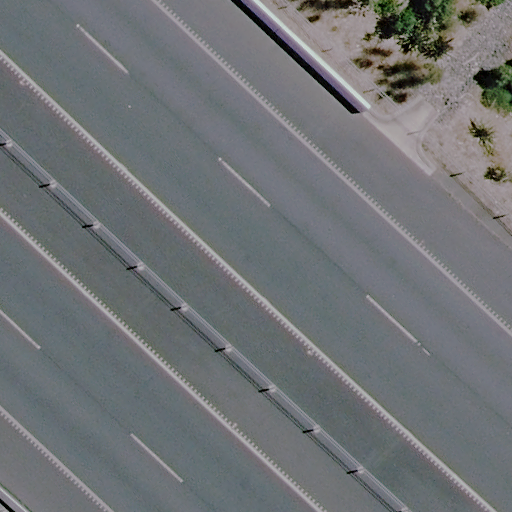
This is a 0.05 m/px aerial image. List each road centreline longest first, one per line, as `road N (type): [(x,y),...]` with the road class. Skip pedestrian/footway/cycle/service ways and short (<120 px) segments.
road 1 (motorway): [(123,0),(511,368)]
road 2 (motorway): [(325,511),(0,223)]
